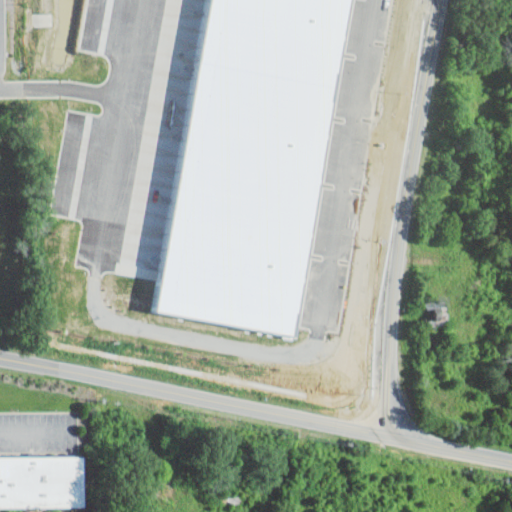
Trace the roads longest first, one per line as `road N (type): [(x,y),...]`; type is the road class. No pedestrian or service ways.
road 1 (tertiary): [(511,458),(0,360)]
road 2 (residential): [(439,0),(401,227),(389,433)]
